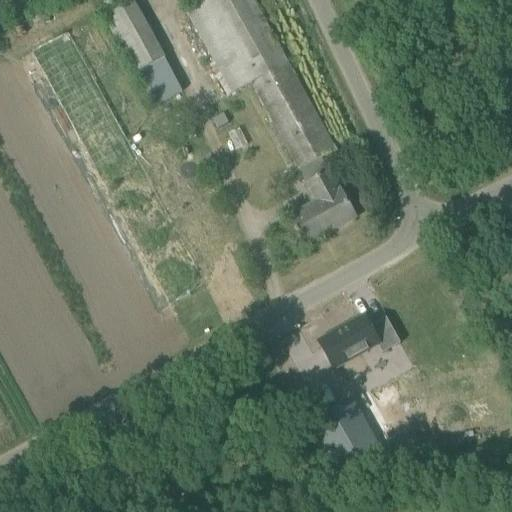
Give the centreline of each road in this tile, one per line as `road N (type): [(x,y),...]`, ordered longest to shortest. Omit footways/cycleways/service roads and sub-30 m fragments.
road 1 (unclassified): [(0,468),(422,231)]
road 2 (unclassified): [(422,231),(313,0)]
